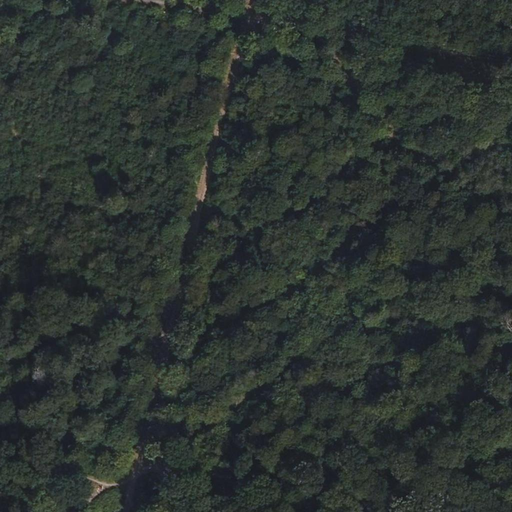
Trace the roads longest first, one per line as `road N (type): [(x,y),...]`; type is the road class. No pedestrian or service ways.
road 1 (unknown): [(255,0),(133,511)]
road 2 (track): [(99,511),(511,190)]
road 3 (track): [(126,0),(511,61)]
road 4 (unknown): [(511,204),(226,0)]
road 5 (track): [(0,454),(140,484)]
